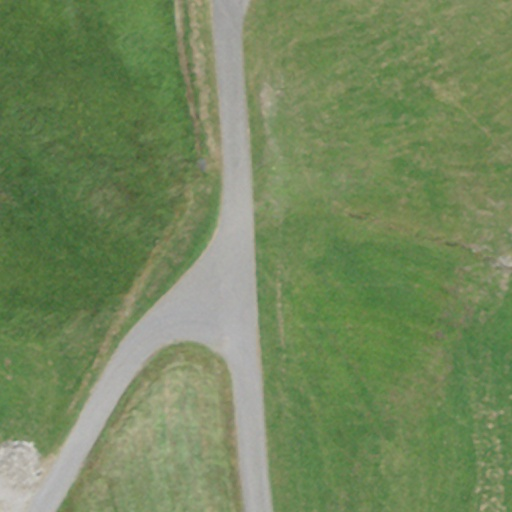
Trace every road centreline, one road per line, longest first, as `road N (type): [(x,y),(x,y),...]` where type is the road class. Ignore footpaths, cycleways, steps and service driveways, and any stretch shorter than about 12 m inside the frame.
road 1 (residential): [(230,271),(137,342),(39,511)]
road 2 (residential): [(220,0),(230,271)]
road 3 (residential): [(230,271),(260,511)]
